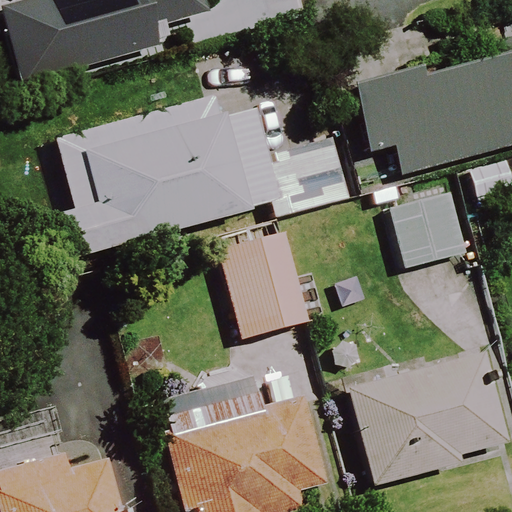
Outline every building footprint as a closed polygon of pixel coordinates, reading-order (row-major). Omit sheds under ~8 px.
[(115,0),(126,42),(202,22),(196,0),(115,0)] [(76,69),(60,14),(0,31),(0,32),(15,86),(76,69)] [(511,49),(342,100),(359,159),(385,151),(392,173),(511,138),(511,49)] [(207,128),(202,108),(44,149),(62,219),(34,226),(46,271),(259,215),(262,228),(340,207),(325,151),(257,169),(244,118),(207,128)] [(447,264),(432,203),(380,217),(396,277),(447,264)] [(295,332),(271,239),(205,256),(228,348),(295,332)] [(485,454),(462,366),(337,398),(362,493),(446,472),(444,464),(485,454)] [(174,511),(289,511),(285,497),(312,490),(290,405),(256,414),(259,423),(158,449),(174,511)] [(58,477),(53,455),(0,468),(0,511),(106,511),(95,468),(58,477)]
